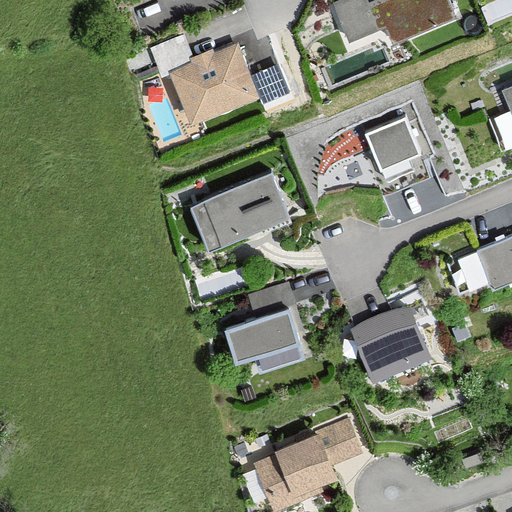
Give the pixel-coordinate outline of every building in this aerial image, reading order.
[(458,16),(450,0),(377,0),(369,3),(367,0),(341,0),(335,3),(350,41),(389,25),(396,42),(458,16)] [(261,95),(239,44),(215,54),(213,48),(193,57),(184,35),(151,49),(163,77),(172,73),(194,124),(261,95)] [(511,87),(502,92),(511,112),(511,87)] [(422,154),(403,110),(357,130),(377,174),(422,154)] [(289,213),(270,171),(192,207),(212,249),(289,213)] [(511,280),(511,236),(477,251),(481,262),(475,265),(482,283),(491,280),(495,288),(511,280)] [(303,331),(288,283),(248,295),(255,317),(227,326),(237,360),(255,355),(260,370),(304,357),(297,332),(303,331)] [(425,349),(405,309),(356,333),(375,373),(425,349)] [(361,452),(346,414),(307,429),(310,436),(274,449),(276,453),(254,461),(273,511),(322,492),(319,484),(340,476),(335,462),(361,452)]
